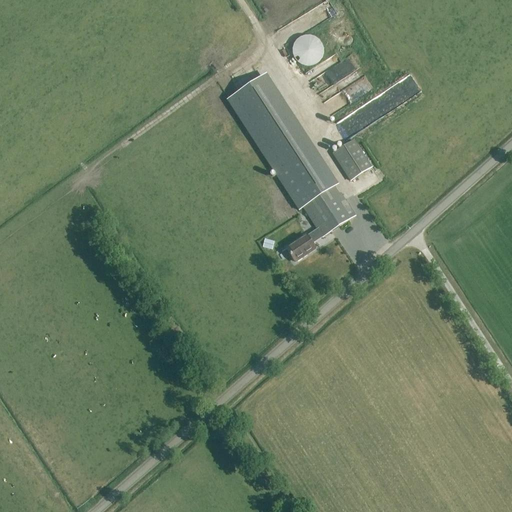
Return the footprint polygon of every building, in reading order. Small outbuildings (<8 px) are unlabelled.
[(307,36),(306,36),(304,36),(303,36),(302,37),(300,37),(299,38),(297,39),(296,40),(295,41),(294,42),(293,44),(292,46),(292,47),(292,49),(291,50),(291,52),(291,54),(292,55),(292,56),(293,58),(293,59),(294,60),(295,61),(296,62),(297,63),(298,64),(299,65),(301,66),(302,66),(304,67),(305,67),(307,67),(309,67),(311,67),(312,66),(314,66),(315,65),(316,64),(318,63),(319,62),(320,61),(320,60),(321,59),(322,58),(322,56),(323,55),(323,53),(323,52),(323,50),(323,49),(322,47),(322,45),(321,44),(320,42),(319,41),(318,40),(317,39),(315,38),(314,37),(313,36),(311,36),(310,36),(308,36),(307,36)] [(345,57),(329,67),(336,78),(352,69),(345,57)] [(268,74),(226,101),(298,212),(303,209),(317,230),(307,237),(306,236),(286,249),(295,262),(315,249),(312,244),(322,238),(355,217),(336,187),(339,186),(268,74)] [(358,109),(363,118),(381,107),(376,99),(358,109)] [(354,115),(349,119),(353,124),(359,120),(354,115)] [(353,141),(346,145),(333,154),(351,182),(371,168),(353,141)] [(272,251),(274,242),(264,240),(262,248),(272,251)]
